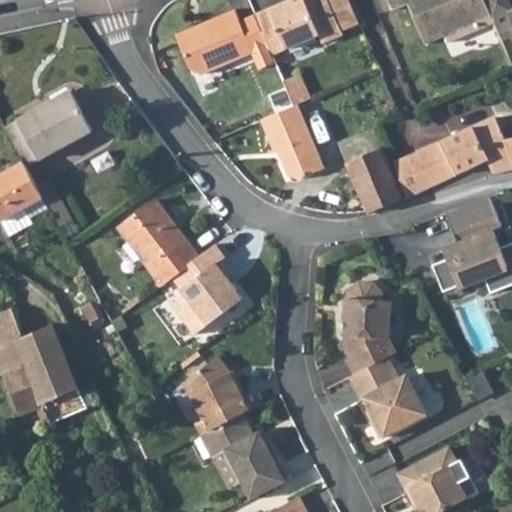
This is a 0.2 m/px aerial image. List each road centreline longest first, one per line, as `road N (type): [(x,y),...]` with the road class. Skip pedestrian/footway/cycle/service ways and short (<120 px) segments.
road 1 (residential): [(107,0),(165,118),(231,194),(297,232)]
road 2 (residential): [(297,232),(296,338),(307,401),(360,511)]
road 3 (residential): [(297,232),(376,227),(511,181)]
road 4 (unknown): [(347,489),(487,407)]
